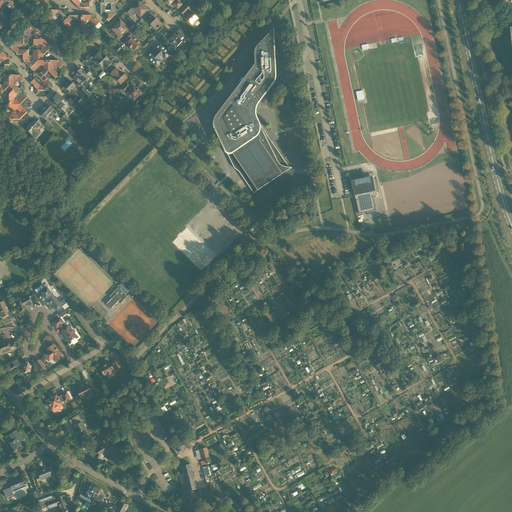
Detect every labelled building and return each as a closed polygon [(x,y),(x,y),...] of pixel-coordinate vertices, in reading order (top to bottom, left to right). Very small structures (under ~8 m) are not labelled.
[(0,0),(6,6),(7,6),(9,8),(12,6),(14,5),(11,2),(8,0),(0,0)] [(79,8),(85,8),(89,8),(89,4),(81,3),(81,0),(71,0),(71,1),(79,8)] [(162,0),(169,6),(171,3),(177,9),(182,5),(177,0),(162,0)] [(136,14),(140,18),(140,20),(141,21),(148,14),(145,11),(147,9),(141,4),(138,2),(135,5),(134,5),(133,5),(131,7),(131,8),(127,13),(130,16),(132,18),(136,14)] [(101,3),(100,3),(100,14),(108,22),(115,14),(115,3),(111,3),(111,12),(109,14),(106,14),(105,12),(105,3),(104,3),(101,3)] [(188,22),(187,23),(191,27),(198,21),(197,20),(198,19),(190,11),(188,10),(190,8),(187,5),(180,12),(183,15),(185,16),(184,18),(188,22)] [(54,20),(59,16),(62,19),(61,21),(61,22),(62,23),(67,18),(59,10),(49,10),(49,21),(57,29),(60,26),(54,20)] [(81,16),(81,20),(81,27),(85,31),(88,34),(91,36),(95,33),(92,30),(91,31),(85,25),(90,21),(95,27),(95,26),(99,23),(91,15),(81,16)] [(155,30),(162,24),(156,19),(155,20),(153,18),(150,15),(145,20),(148,23),(150,25),(155,30)] [(69,31),(85,31),(81,27),(72,27),(70,24),(70,22),(72,20),(81,20),(81,16),(69,16),(67,18),(62,23),(69,31)] [(127,35),(131,31),(136,26),(133,23),(128,29),(120,22),(112,29),(120,37),(124,33),(127,35)] [(23,34),(23,40),(23,44),(27,44),(27,35),(30,33),(33,36),(33,40),(38,40),(38,34),(30,26),(23,34)] [(185,40),(183,37),(185,35),(179,29),(176,32),(177,33),(175,35),(174,34),(169,39),(172,42),(171,44),(173,46),(174,44),(177,47),(182,41),(183,43),(185,40)] [(221,143),(225,151),(225,152),(226,153),(227,155),(228,155),(264,131),(261,126),(256,120),(255,116),(255,113),(255,109),(256,106),(257,105),(257,104),(258,103),(272,84),(274,82),(274,79),(275,76),(274,65),(272,30),(257,47),(255,49),(254,51),(254,54),(254,63),(254,64),(253,66),(216,115),(214,118),(213,122),(213,125),(214,129),(221,142),(221,143)] [(139,45),(140,44),(133,37),(134,37),(131,34),(125,39),(128,42),(126,43),(129,46),(128,46),(130,49),(131,48),(134,51),(137,48),(138,49),(140,46),(139,45)] [(19,44),(23,44),(23,40),(17,40),(9,47),(17,55),(23,55),(27,50),(18,50),(15,47),(19,44)] [(38,50),(38,61),(44,61),(44,55),(51,47),(44,40),(38,40),(33,40),(33,44),(41,44),(41,50),(38,50)] [(155,50),(152,53),(147,58),(156,66),(161,61),(160,60),(163,57),(165,59),(170,54),(160,45),(155,50)] [(27,50),(23,55),(23,61),(30,68),(38,61),(38,50),(33,50),(33,59),(30,62),(27,59),(27,58),(27,50)] [(0,62),(4,62),(5,65),(9,65),(9,59),(1,51),(0,52),(0,62)] [(106,70),(111,64),(108,61),(109,60),(103,54),(102,55),(99,52),(98,54),(96,53),(95,55),(95,56),(94,58),(97,61),(96,62),(102,68),(103,67),(106,70)] [(44,70),(41,73),(44,76),(48,71),(48,61),(44,61),(38,61),(30,68),(33,71),(39,65),(44,65),(44,70)] [(58,61),(48,61),(48,71),(55,79),(61,73),(61,69),(60,68),(63,65),(58,61)] [(120,73),(115,68),(110,74),(114,78),(120,85),(127,78),(121,71),(120,73)] [(80,69),(74,75),(75,76),(73,79),(78,83),(81,86),(83,83),(89,77),(89,76),(91,74),(87,70),(84,72),(80,69)] [(30,83),(33,86),(37,90),(48,90),(48,80),(44,76),(41,73),(38,76),(44,82),(44,86),(39,86),(33,80),(30,83)] [(5,90),(9,86),(9,75),(4,75),(5,84),(1,87),(0,85),(0,79),(0,80),(0,77),(0,91),(1,93),(5,90)] [(9,75),(9,86),(16,93),(19,90),(24,90),(24,86),(23,85),(18,90),(14,85),(18,81),(20,83),(24,80),(19,75),(9,75)] [(76,93),(73,89),(75,87),(76,86),(75,86),(69,81),(64,87),(70,92),(76,98),(75,99),(78,102),(79,102),(82,100),(81,98),(78,96),(79,95),(76,93)] [(78,83),(75,86),(76,86),(75,87),(79,90),(80,91),(79,91),(87,99),(91,95),(81,86),(78,83)] [(138,87),(136,89),(134,86),(130,90),(128,88),(130,86),(127,83),(121,90),(124,92),(125,91),(127,93),(126,93),(134,101),(139,95),(140,96),(144,93),(138,87)] [(9,94),(9,105),(19,105),(27,98),(24,94),(17,100),(13,100),(13,96),(16,93),(9,86),(5,90),(9,94)] [(358,100),(365,99),(363,90),(356,91),(358,100)] [(54,101),(53,103),(60,110),(65,105),(61,102),(63,100),(57,94),(52,99),(54,101)] [(74,108),(77,104),(71,98),(68,102),(74,108)] [(9,120),(13,120),(19,120),(27,112),(19,105),(9,105),(9,109),(18,109),(20,112),(17,115),(9,115),(9,120)] [(55,115),(57,112),(54,109),(53,110),(47,105),(39,114),(44,119),(49,114),(51,117),(54,114),(55,115)] [(65,114),(64,115),(62,117),(69,123),(71,121),(65,114)] [(38,120),(36,122),(34,120),(30,126),(29,125),(25,129),(36,139),(41,133),(37,130),(41,126),(44,129),(46,127),(38,120)] [(50,131),(53,128),(47,121),(44,124),(50,131)] [(137,125),(144,132),(146,130),(139,123),(137,125)] [(67,130),(73,136),(76,132),(70,126),(67,130)] [(291,168),(290,168),(289,168),(289,167),(288,167),(288,166),(287,165),(264,131),(228,155),(228,156),(233,167),(235,168),(236,170),(238,171),(239,173),(253,193),(291,168)] [(356,200),(359,214),(376,210),(373,196),(372,196),(371,192),(374,191),(372,178),(364,180),(351,182),(354,195),(355,195),(356,200)] [(254,235),(263,227),(258,221),(249,230),(254,235)] [(122,283),(119,286),(118,285),(117,287),(118,288),(109,297),(111,299),(106,304),(111,309),(118,301),(120,303),(127,296),(126,295),(128,292),(130,291),(122,283)] [(41,292),(41,293),(38,295),(40,297),(39,298),(40,299),(40,298),(42,300),(45,298),(45,299),(46,298),(48,301),(51,304),(50,305),(51,305),(52,304),(56,311),(62,307),(59,303),(61,302),(59,299),(57,299),(56,299),(50,291),(49,291),(47,288),(44,290),(44,289),(43,288),(40,290),(40,291),(41,292)] [(24,299),(16,303),(17,306),(16,306),(18,310),(19,309),(20,312),(26,309),(25,307),(28,306),(28,307),(32,305),(28,296),(24,298),(24,299)] [(8,315),(12,313),(11,309),(8,310),(4,301),(2,302),(2,301),(0,301),(0,314),(0,315),(2,319),(8,316),(8,315)] [(67,328),(63,323),(60,318),(53,323),(56,328),(59,326),(63,330),(61,331),(69,342),(76,337),(74,333),(75,333),(75,331),(74,330),(73,330),(72,330),(71,330),(69,326),(67,328)] [(0,355),(1,355),(3,354),(2,353),(7,352),(8,352),(16,349),(13,343),(9,344),(8,342),(0,344),(0,355)] [(44,355),(45,356),(49,362),(54,357),(57,361),(62,357),(53,345),(48,349),(49,351),(44,355)] [(41,370),(45,367),(41,361),(36,365),(41,370)] [(99,369),(102,373),(104,377),(114,371),(113,370),(116,368),(117,370),(120,367),(117,361),(113,363),(113,364),(111,365),(109,363),(99,369)] [(20,363),(20,366),(19,369),(21,370),(22,372),(23,372),(25,372),(26,373),(28,372),(30,373),(31,369),(32,366),(30,366),(28,363),(27,362),(25,363),(22,364),(20,363)] [(14,364),(8,368),(11,372),(17,368),(14,364)] [(87,386),(77,391),(81,398),(83,397),(84,399),(88,396),(87,395),(91,393),(87,386)] [(50,407),(52,411),(62,404),(61,403),(64,401),(65,403),(71,399),(67,392),(61,395),(61,396),(58,398),(56,395),(46,401),(48,404),(47,405),(47,406),(48,407),(49,408),(50,407)] [(77,424),(72,427),(75,433),(76,432),(80,438),(84,435),(85,437),(89,434),(82,423),(85,421),(81,413),(73,418),(77,424)] [(104,433),(108,439),(114,436),(110,429),(104,433)] [(21,440),(22,441),(24,440),(20,433),(19,431),(19,432),(18,430),(10,435),(13,441),(9,444),(13,451),(14,450),(13,450),(21,446),(22,446),(19,441),(21,440)] [(106,439),(98,445),(100,447),(96,450),(99,456),(103,453),(108,460),(116,455),(106,439)] [(206,448),(199,450),(202,462),(209,460),(206,448)] [(194,473),(192,473),(190,464),(181,466),(183,474),(179,475),(183,493),(196,490),(193,477),(194,477),(194,473)] [(41,481),(41,480),(51,476),(54,483),(60,480),(54,465),(47,467),(48,468),(47,469),(44,470),(43,471),(38,473),(38,472),(38,473),(39,476),(35,477),(37,482),(41,481)] [(6,497),(13,494),(17,493),(18,493),(20,498),(27,495),(26,494),(27,494),(25,489),(28,488),(27,484),(24,485),(22,478),(4,485),(5,487),(2,488),(6,496),(6,497)] [(300,490),(305,487),(301,482),(297,485),(300,490)] [(90,486),(87,491),(84,497),(91,501),(94,496),(101,500),(103,497),(100,495),(101,494),(100,494),(101,493),(102,493),(102,492),(94,487),(93,488),(90,486)] [(33,500),(38,498),(39,497),(37,491),(30,494),(33,500)] [(56,498),(56,500),(40,505),(42,511),(58,505),(60,511),(65,511),(69,511),(64,496),(56,498)] [(115,511),(122,511),(126,505),(122,502),(121,504),(119,504),(115,511)]
